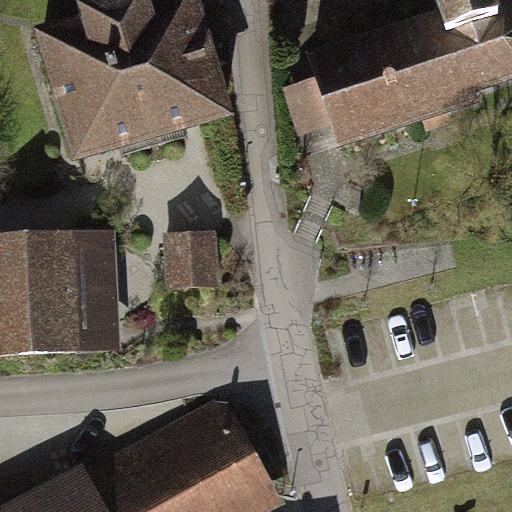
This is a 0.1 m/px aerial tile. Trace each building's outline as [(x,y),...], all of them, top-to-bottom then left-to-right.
[(49,35),(81,156),(241,113),(210,0),(179,0),(164,4),(162,0),(92,0),(99,22),(49,35)] [(339,142),(346,163),(511,111),(511,4),(510,0),(440,0),(448,25),(316,66),(323,89),(293,98),(310,151),(339,142)] [(227,236),(176,238),(179,300),(231,297),(227,236)] [(118,249),(0,255),(0,375),(124,369),(118,249)] [(286,511),(288,511),(228,402),(24,511),(286,511)]
